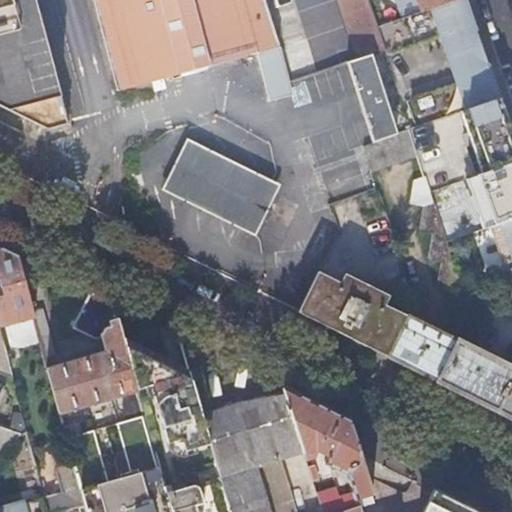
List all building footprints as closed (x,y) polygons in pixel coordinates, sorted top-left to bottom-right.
[(0,0),(0,107),(46,131),(67,126),(33,0),(0,0)] [(117,0),(143,85),(255,56),(268,52),(269,50),(281,47),(265,0),(117,0)] [(345,53),(349,64),(371,56),(384,52),(376,26),(367,0),(338,0),(355,49),(345,53)] [(394,0),(367,0),(376,26),(406,16),(404,11),(399,13),(394,0)] [(463,0),(452,0),(419,12),(406,16),(376,26),(384,52),(385,55),(388,55),(439,38),(447,60),(455,83),(411,99),(421,126),(461,112),(498,99),(483,55),(481,48),(468,12),(463,0)] [(415,0),(419,12),(452,0),(415,0)] [(268,52),(255,56),(268,103),(293,97),(289,81),(281,47),(269,50),(268,52)] [(371,56),(349,64),(374,143),(398,134),(371,56)] [(87,63),(77,65),(80,75),(90,72),(87,63)] [(511,163),(511,137),(498,99),(461,112),(466,127),(483,174),(511,163)] [(398,134),(374,143),(364,146),(372,173),(418,157),(409,130),(398,134)] [(187,139),(161,190),(254,236),(280,185),(187,139)] [(511,163),(483,174),(466,180),(482,229),(490,227),(500,223),(511,219),(511,163)] [(446,335),(409,317),(387,357),(436,381),(456,341),(470,315),(461,288),(446,242),(430,192),(425,179),(413,183),(410,206),(423,208),(418,233),(432,236),(427,261),(441,264),(437,288),(462,301),(454,316),(456,318),(446,335)] [(490,227),(505,273),(511,270),(511,219),(500,223),(490,227)] [(0,288),(0,289),(1,293),(0,294),(0,327),(32,319),(15,256),(0,248),(0,288)] [(318,272),(297,313),(387,357),(409,317),(384,305),(388,296),(345,273),(340,282),(318,272)] [(103,300),(89,293),(72,328),(95,340),(101,338),(103,343),(108,346),(109,351),(99,353),(96,358),(91,356),(46,369),(58,414),(135,392),(120,338),(110,303),(103,300)] [(48,334),(37,337),(43,359),(54,356),(48,334)] [(0,453),(5,449),(22,434),(0,426),(0,374),(8,377),(11,377),(0,335),(0,453)] [(188,371),(120,338),(135,392),(145,389),(147,396),(149,398),(153,398),(167,449),(169,452),(173,456),(177,457),(183,457),(196,454),(195,449),(209,445),(188,371)] [(511,368),(456,341),(436,381),(462,394),(498,412),(511,384),(511,368)] [(198,368),(188,371),(209,445),(219,478),(228,511),(270,511),(258,468),(238,404),(219,410),(211,412),(198,368)] [(511,384),(498,412),(511,419),(511,384)] [(285,395),(304,454),(313,451),(328,459),(325,466),(347,477),(354,500),(342,504),(343,511),(347,511),(360,508),(373,505),(357,454),(348,422),(334,415),(284,390),(285,395)] [(285,395),(238,404),(258,468),(281,461),(304,454),(285,395)] [(169,511),(161,485),(142,416),(116,424),(131,477),(107,483),(93,430),(65,438),(69,452),(83,505),(85,511),(169,511)] [(61,494),(43,499),(46,511),(59,511),(83,505),(69,452),(61,454),(64,468),(55,470),(61,494)] [(258,468),(270,511),(296,511),(281,461),(258,468)] [(161,485),(169,511),(228,511),(219,478),(186,488),(185,484),(168,483),(161,485)] [(20,493),(3,498),(5,504),(0,505),(0,511),(46,511),(43,499),(42,498),(23,504),(20,493)] [(481,511),(454,498),(452,501),(435,493),(424,511),(481,511)]
